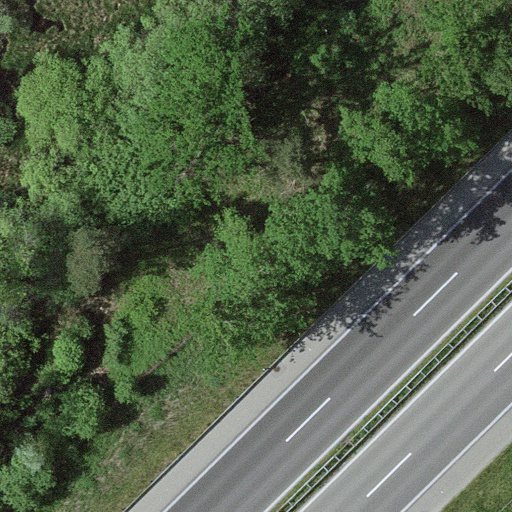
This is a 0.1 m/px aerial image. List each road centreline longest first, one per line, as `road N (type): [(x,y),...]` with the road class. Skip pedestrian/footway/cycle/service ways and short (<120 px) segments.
road 1 (motorway): [(511,218),(213,511)]
road 2 (motorway): [(351,511),(511,354)]
